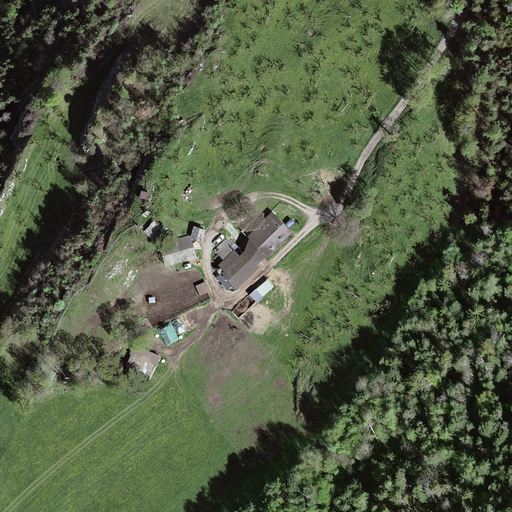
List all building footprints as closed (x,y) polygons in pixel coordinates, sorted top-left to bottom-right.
[(293,232),(273,212),(248,237),(250,238),(267,256),(268,257),(293,232)] [(155,220),(144,231),(156,243),(167,232),(155,220)] [(206,230),(194,226),(191,238),(203,241),(206,230)] [(191,238),(190,235),(159,243),(165,266),(197,257),(191,238)] [(231,239),(226,243),(234,251),(235,250),(240,256),(245,251),(250,238),(248,237),(239,246),(231,239)] [(265,258),(267,256),(250,238),(245,251),(240,256),(235,250),(234,251),(223,260),(218,265),(223,271),(216,277),(228,290),(233,285),(237,289),(239,287),(241,289),(269,262),(265,258)] [(214,250),(223,260),(234,251),(226,243),(224,240),(214,250)] [(206,281),(196,286),(200,295),(210,291),(206,281)] [(177,332),(204,319),(198,306),(158,325),(167,343),(179,337),(177,332)] [(151,375),(160,357),(134,346),(130,354),(132,355),(127,365),(151,375)]
